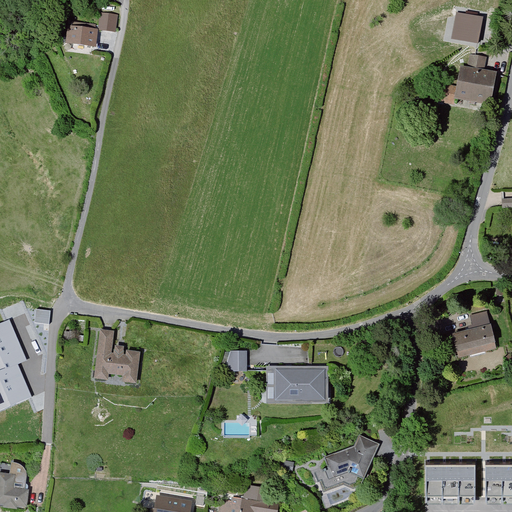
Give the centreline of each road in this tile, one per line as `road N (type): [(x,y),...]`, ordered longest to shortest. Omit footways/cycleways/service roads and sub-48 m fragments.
road 1 (residential): [(414,313),(331,334),(266,337),(70,303)]
road 2 (residential): [(125,13),(70,303)]
road 3 (residential): [(367,511),(386,503),(413,427),(414,313)]
road 4 (unclassified): [(511,94),(470,267)]
